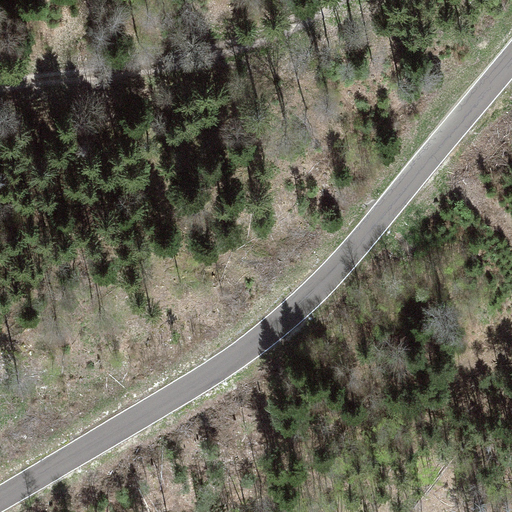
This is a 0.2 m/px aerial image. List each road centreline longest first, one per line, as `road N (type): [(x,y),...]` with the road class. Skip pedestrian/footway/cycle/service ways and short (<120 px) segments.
road 1 (tertiary): [(511,62),(284,317),(0,496)]
road 2 (track): [(0,86),(186,61),(280,34),(339,0)]
